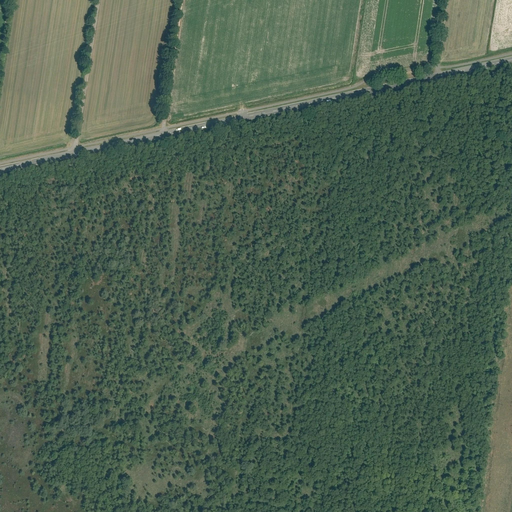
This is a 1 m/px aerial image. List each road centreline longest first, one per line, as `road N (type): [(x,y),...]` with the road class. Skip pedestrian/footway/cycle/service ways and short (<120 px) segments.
road 1 (secondary): [(0,169),(511,60)]
road 2 (track): [(73,154),(97,0)]
